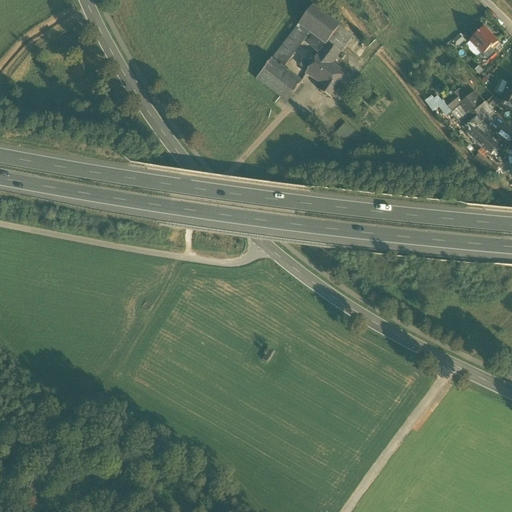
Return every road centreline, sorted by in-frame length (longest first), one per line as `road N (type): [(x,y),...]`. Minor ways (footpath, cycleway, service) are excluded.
road 1 (tertiary): [(511,391),(331,296),(210,197),(170,146),(85,0)]
road 2 (motorway): [(0,180),(511,253)]
road 3 (motorway): [(511,227),(327,209),(0,158)]
road 4 (track): [(69,436),(185,258),(210,197),(287,108)]
road 5 (track): [(0,224),(229,263),(265,244)]
road 6 (track): [(455,364),(344,511)]
road 7 (track): [(489,4),(478,14),(410,21),(355,66)]
